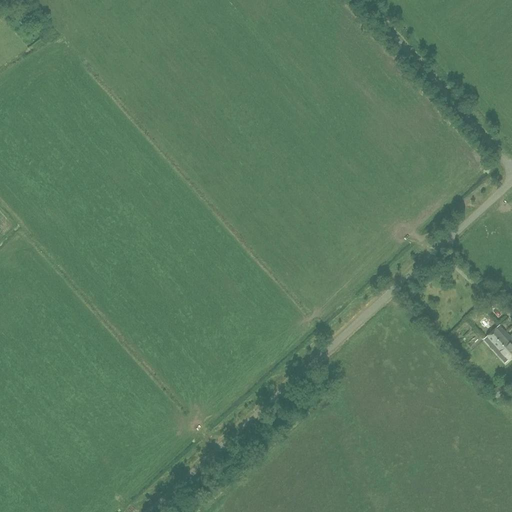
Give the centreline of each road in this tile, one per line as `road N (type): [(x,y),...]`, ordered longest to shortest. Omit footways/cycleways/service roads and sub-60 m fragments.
road 1 (unclassified): [(149,511),(511,183)]
road 2 (unclassified): [(511,171),(358,0)]
